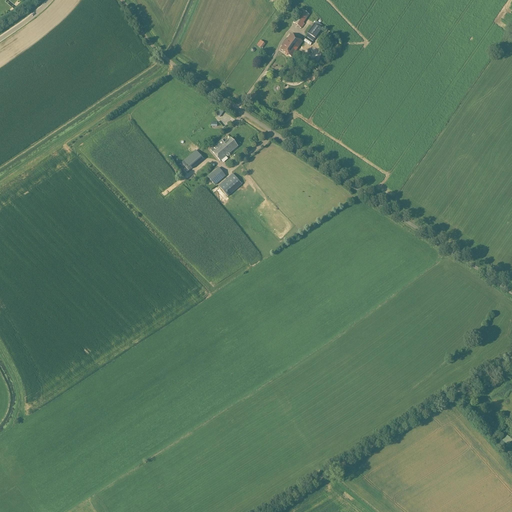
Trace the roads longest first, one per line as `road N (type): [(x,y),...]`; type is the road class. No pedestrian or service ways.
road 1 (unclassified): [(511,293),(167,61),(121,0)]
road 2 (track): [(511,355),(267,511)]
